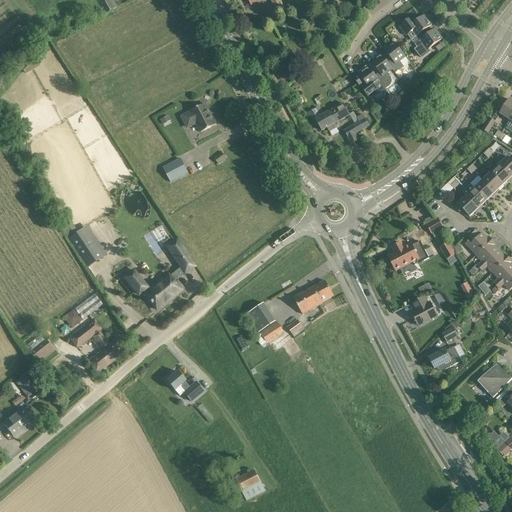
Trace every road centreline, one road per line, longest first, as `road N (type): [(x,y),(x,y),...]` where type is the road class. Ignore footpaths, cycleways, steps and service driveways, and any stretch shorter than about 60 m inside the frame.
road 1 (unclassified): [(0,476),(316,218)]
road 2 (secondary): [(485,511),(366,300)]
road 3 (secondary): [(321,197),(285,151),(207,0)]
road 4 (tertiary): [(353,204),(420,159),(488,52)]
